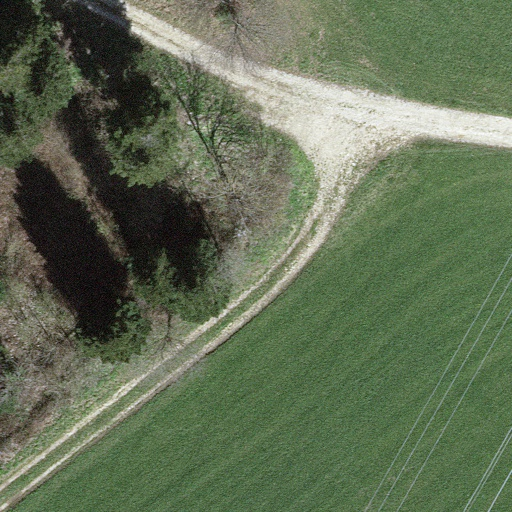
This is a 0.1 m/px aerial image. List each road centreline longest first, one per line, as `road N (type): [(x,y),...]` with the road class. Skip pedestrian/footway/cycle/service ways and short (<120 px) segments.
road 1 (track): [(469,134),(0,495)]
road 2 (track): [(80,0),(112,23),(379,123),(511,139)]
